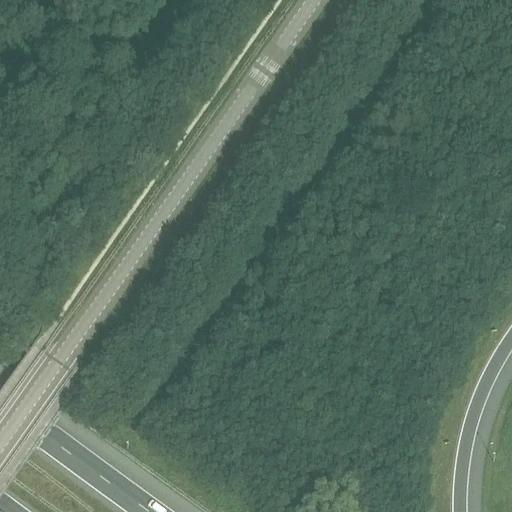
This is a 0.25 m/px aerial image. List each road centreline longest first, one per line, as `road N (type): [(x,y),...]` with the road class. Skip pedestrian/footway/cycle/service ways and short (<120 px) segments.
road 1 (tertiary): [(0,446),(315,0)]
road 2 (motorway): [(149,511),(0,402)]
road 3 (motorway): [(460,511),(466,440),(511,340)]
